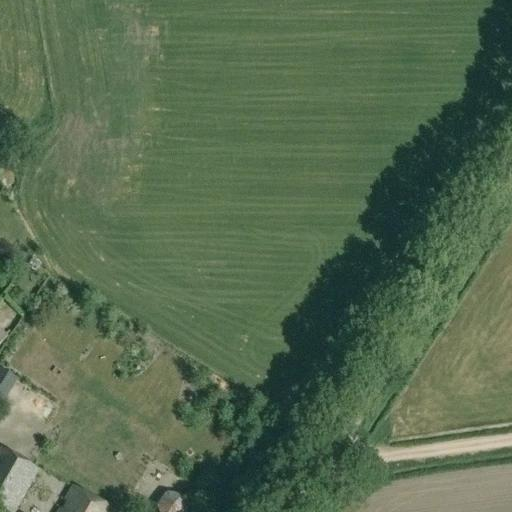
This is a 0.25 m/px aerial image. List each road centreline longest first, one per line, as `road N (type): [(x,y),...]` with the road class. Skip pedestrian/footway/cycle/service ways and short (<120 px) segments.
road 1 (unclassified): [(288,511),(511,168)]
road 2 (track): [(324,459),(511,438)]
